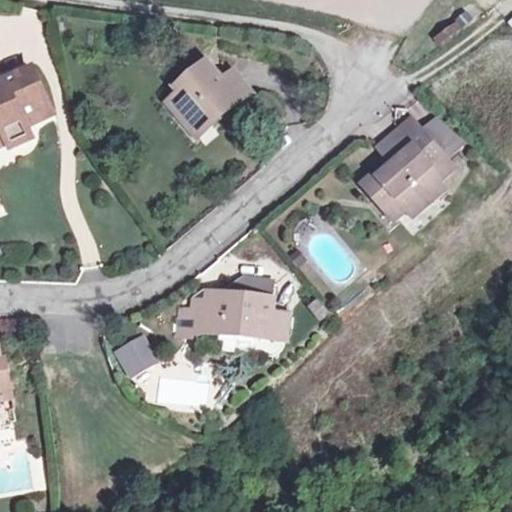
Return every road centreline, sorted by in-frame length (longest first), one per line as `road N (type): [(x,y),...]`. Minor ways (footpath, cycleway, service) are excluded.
road 1 (residential): [(0,297),(85,303),(177,267),(359,97)]
road 2 (track): [(75,0),(316,40),(356,70),(359,97)]
